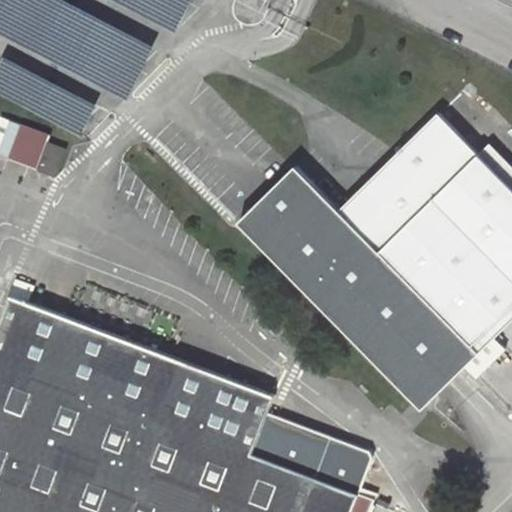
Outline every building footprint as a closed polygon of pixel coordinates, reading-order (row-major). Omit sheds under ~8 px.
[(321,304),(417,402),(460,359),(489,331),(511,308),(511,186),(439,113),(374,177),(341,210),(297,166),(240,222),(321,304)] [(511,186),(511,163),(486,137),(474,148),(511,186)] [(64,149),(47,143),(38,168),(55,174),(64,149)] [(275,394),(15,294),(0,333),(0,511),(337,511),(346,489),(359,493),(373,458),(371,450),(275,414),(269,412),(275,394)] [(460,359),(473,372),(502,344),(489,331),(460,359)]
